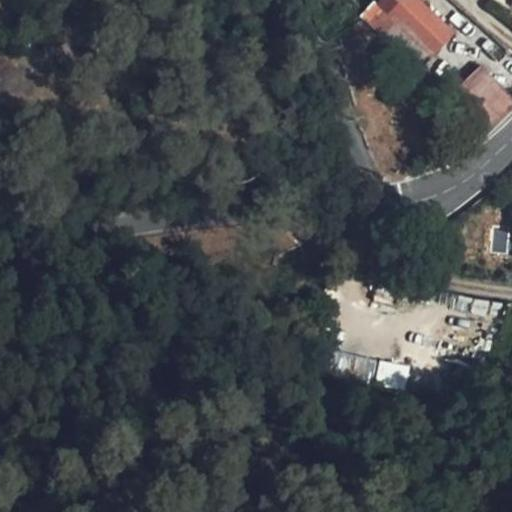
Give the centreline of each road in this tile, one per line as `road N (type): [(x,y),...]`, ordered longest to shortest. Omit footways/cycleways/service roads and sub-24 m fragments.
road 1 (residential): [(0,263),(120,236),(348,215)]
road 2 (residential): [(348,215),(340,106),(289,0)]
road 3 (residential): [(348,215),(406,223),(459,196),(511,145)]
